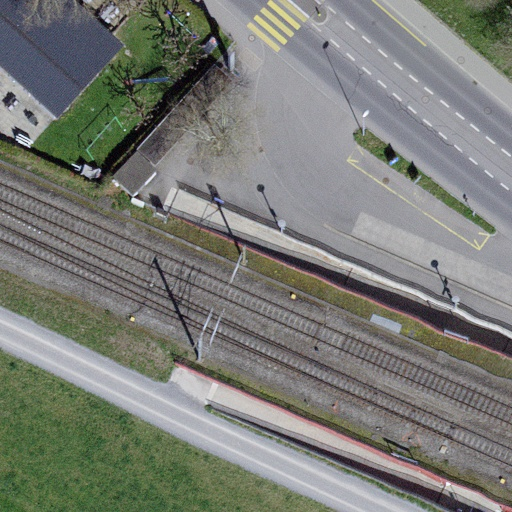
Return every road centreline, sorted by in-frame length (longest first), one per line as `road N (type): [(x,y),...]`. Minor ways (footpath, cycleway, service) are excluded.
road 1 (track): [(0,329),(398,511)]
road 2 (primary): [(304,0),(511,170)]
